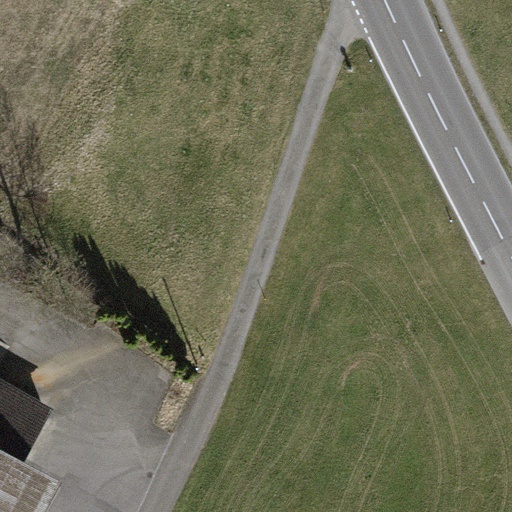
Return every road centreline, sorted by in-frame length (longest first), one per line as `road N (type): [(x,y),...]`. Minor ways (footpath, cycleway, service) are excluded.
road 1 (track): [(349,0),(242,320),(156,511)]
road 2 (tertiary): [(511,256),(386,0)]
